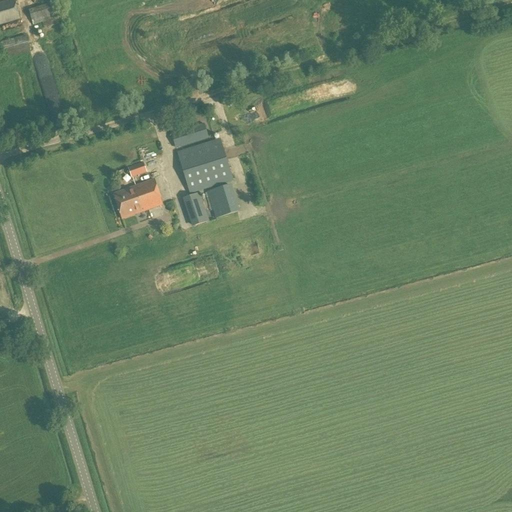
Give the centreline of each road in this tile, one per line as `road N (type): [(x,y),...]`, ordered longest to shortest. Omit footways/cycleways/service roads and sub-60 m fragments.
road 1 (unclassified): [(0,155),(511,0)]
road 2 (tertiary): [(95,511),(0,199)]
